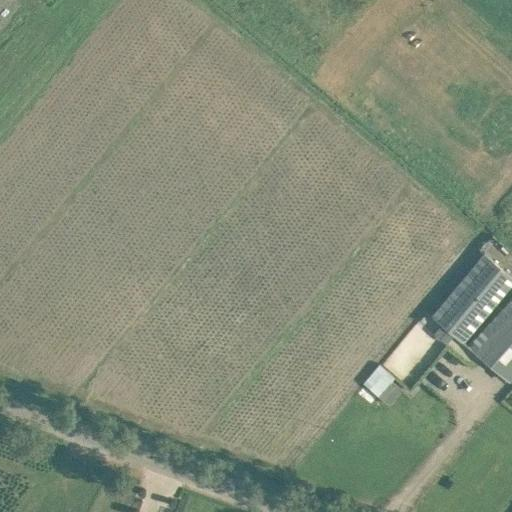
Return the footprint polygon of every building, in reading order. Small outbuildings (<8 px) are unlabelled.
[(0,0),(0,24),(18,2),(15,0),(0,0)] [(462,342),(511,282),(511,276),(483,252),(430,315),(462,342)] [(511,294),(471,340),(472,340),(468,345),(508,381),(511,376),(511,294)] [(420,319),(384,358),(404,377),(440,337),(420,319)] [(378,361),(362,379),(387,403),(399,389),(389,380),(393,375),(378,361)]
